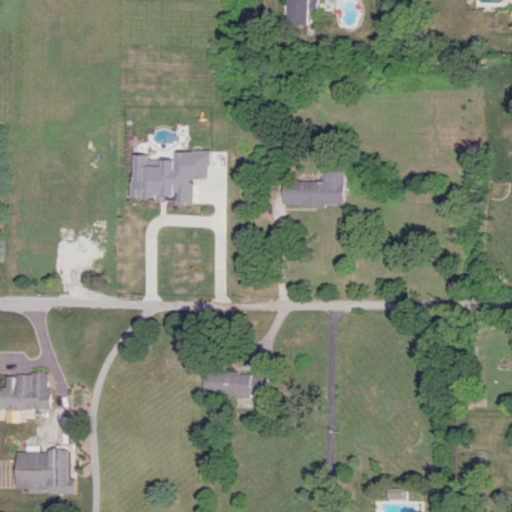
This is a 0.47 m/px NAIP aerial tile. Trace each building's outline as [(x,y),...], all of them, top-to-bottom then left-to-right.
[(289,0),(289,24),(312,24),(311,9),(319,9),(318,0),(289,0)] [(133,154),(135,200),(195,199),(194,179),(211,179),(210,150),(179,151),(179,159),(151,160),(151,153),(133,154)] [(346,171),(324,170),(324,180),(283,179),(283,205),(345,206),(346,171)] [(205,371),(204,392),(268,395),(269,374),(205,371)] [(0,408),(50,409),(50,374),(7,373),(7,387),(0,386),(0,408)] [(18,450),(19,487),(48,487),(48,493),(75,493),(75,477),(68,477),(68,450),(18,450)] [(404,499),(404,489),(388,488),(388,498),(404,499)]
